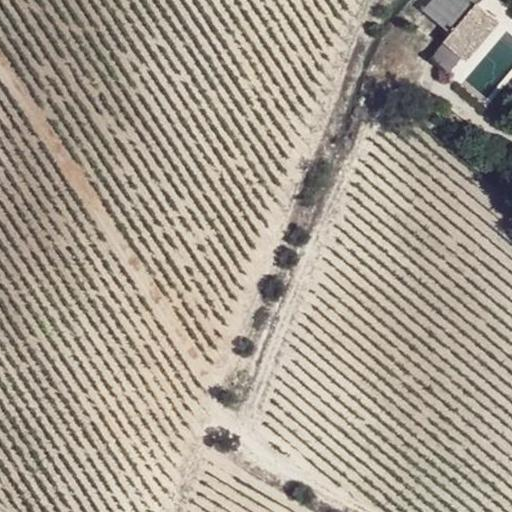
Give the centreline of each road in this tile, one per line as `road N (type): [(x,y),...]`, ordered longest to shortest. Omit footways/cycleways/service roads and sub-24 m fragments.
road 1 (track): [(173,511),(367,0)]
road 2 (track): [(0,60),(220,388)]
road 3 (track): [(371,511),(210,415)]
